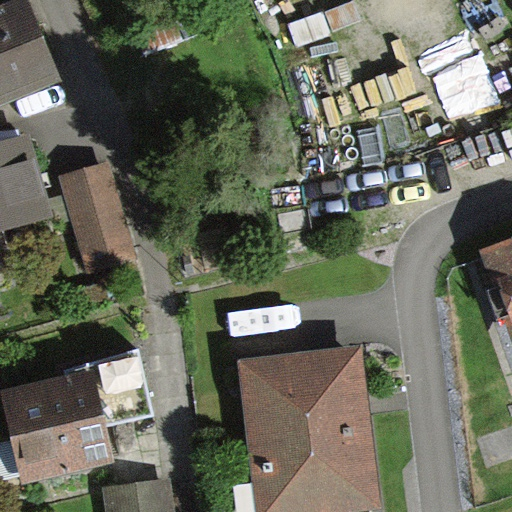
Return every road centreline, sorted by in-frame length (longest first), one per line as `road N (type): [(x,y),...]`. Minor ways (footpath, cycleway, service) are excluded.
road 1 (residential): [(57,0),(143,221),(180,511)]
road 2 (residential): [(511,198),(434,233),(422,247),(418,275),(446,511)]
